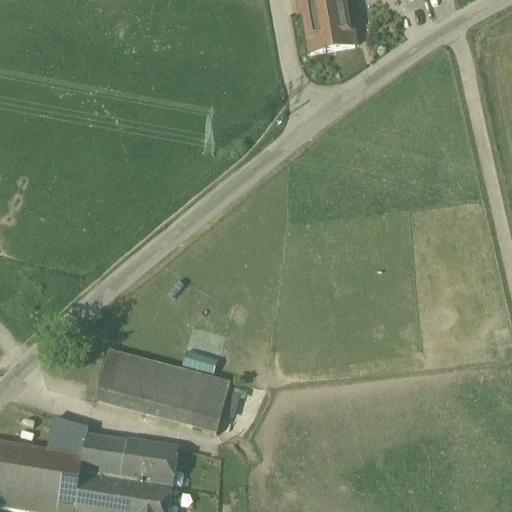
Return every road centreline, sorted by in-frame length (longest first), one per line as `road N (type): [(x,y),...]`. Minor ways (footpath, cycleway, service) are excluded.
road 1 (unclassified): [(0,394),(94,302),(315,122)]
road 2 (unclassified): [(315,122),(502,0)]
road 3 (unclassified): [(315,122),(289,66),(277,0)]
